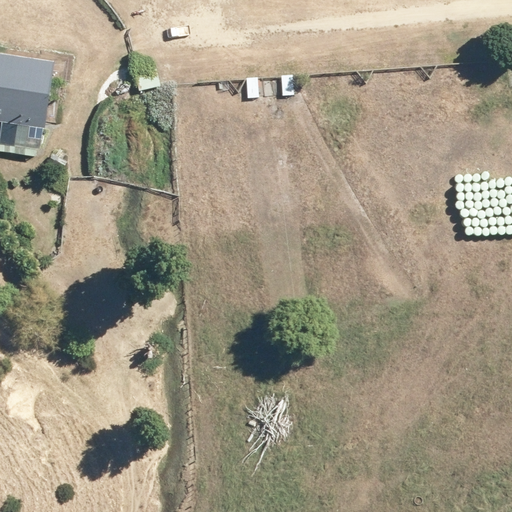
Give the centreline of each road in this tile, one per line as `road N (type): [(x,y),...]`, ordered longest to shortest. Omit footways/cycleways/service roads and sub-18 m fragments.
road 1 (track): [(177,35),(511,6)]
road 2 (track): [(144,427),(101,378),(0,309)]
